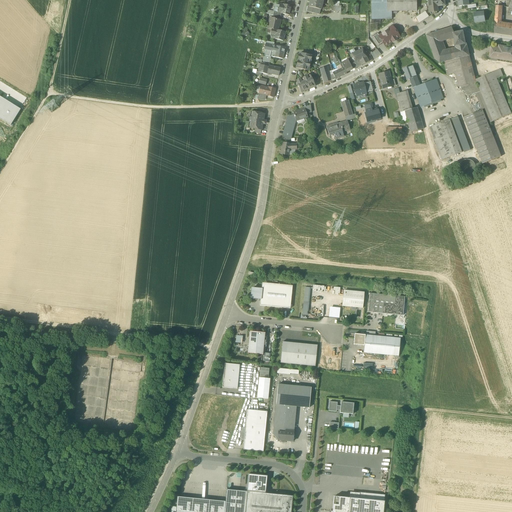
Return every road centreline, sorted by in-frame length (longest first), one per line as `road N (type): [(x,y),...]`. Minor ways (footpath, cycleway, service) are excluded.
road 1 (track): [(278,103),(148,106),(47,94)]
road 2 (residential): [(224,318),(261,212),(278,103)]
road 3 (track): [(0,318),(212,348)]
road 4 (residential): [(278,103),(373,66),(450,16)]
road 5 (track): [(412,511),(423,409),(511,418)]
road 6 (residential): [(302,511),(302,488),(283,469),(176,455)]
road 7 (residential): [(176,455),(224,318)]
